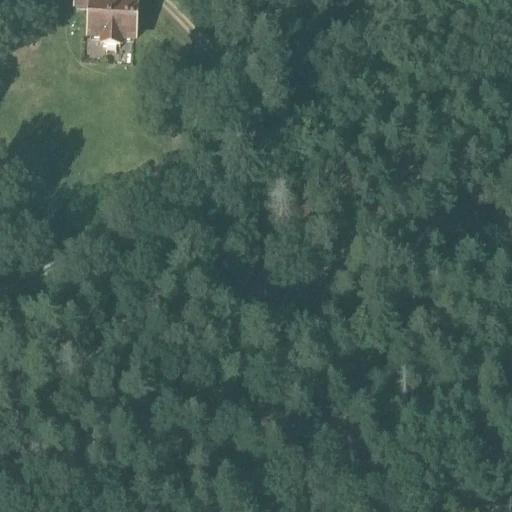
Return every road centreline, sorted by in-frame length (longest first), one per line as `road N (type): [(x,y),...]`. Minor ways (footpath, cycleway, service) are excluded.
road 1 (track): [(0,291),(480,51),(511,46)]
road 2 (track): [(212,187),(235,147),(241,111),(231,75),(213,48),(155,0)]
